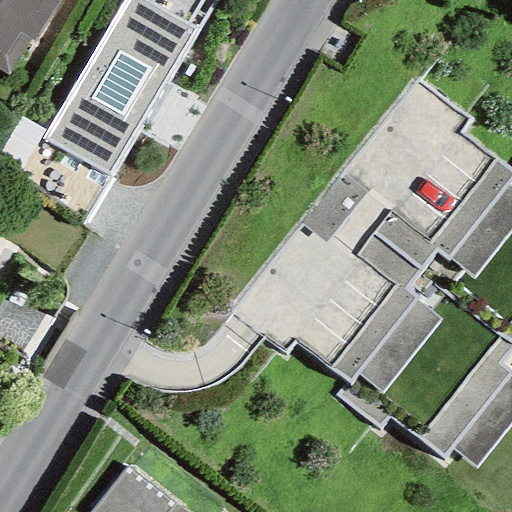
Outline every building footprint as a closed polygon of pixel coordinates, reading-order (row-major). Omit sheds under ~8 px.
[(0,0),(0,68),(9,74),(55,0),(0,0)] [(197,25),(153,0),(122,0),(44,137),(111,175),(197,25)] [(469,114),(412,78),(227,308),(287,347),(297,335),(331,363),(494,153),(457,127),(469,114)] [(511,165),(494,153),(331,363),(351,374),(333,394),(380,425),(388,410),(443,456),(451,444),(476,464),(511,415),(511,371),(511,368),(511,366),(499,360),(511,340),(511,165)] [(184,511),(126,465),(87,511),(184,511)]
